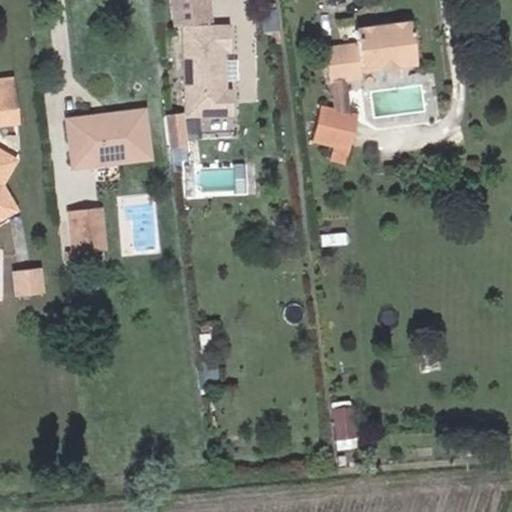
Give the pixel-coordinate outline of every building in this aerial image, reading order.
[(361,78),(416,71),(410,29),(354,36),(356,51),(325,55),(329,89),(362,85),(361,78)] [(181,34),(185,124),(232,123),(231,95),(224,95),(222,60),(230,59),(229,34),(181,34)] [(11,85),(0,86),(0,103),(13,102),(11,85)] [(13,102),(0,103),(0,130),(17,129),(13,102)] [(314,146),(347,155),(354,122),(321,115),(314,146)] [(114,132),(113,127),(72,132),(77,175),(151,167),(145,118),(126,120),(127,131),(114,132)] [(113,127),(114,132),(127,131),(126,120),(113,122),(113,127)] [(0,227),(16,217),(1,191),(15,168),(0,158),(0,227)] [(101,216),(66,221),(72,259),(106,255),(101,216)] [(42,269),(14,271),(16,296),(43,294),(42,269)] [(335,402),(337,437),(356,436),(353,401),(335,402)]
